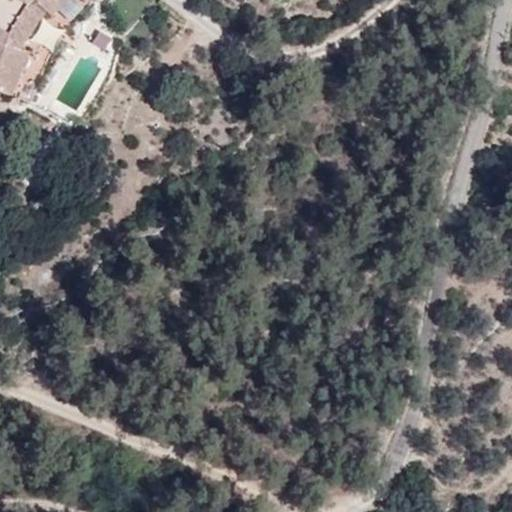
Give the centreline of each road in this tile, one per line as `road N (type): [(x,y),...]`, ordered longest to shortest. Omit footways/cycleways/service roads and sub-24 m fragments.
road 1 (track): [(510,0),(416,399),(386,484),(368,503),(305,497),(0,385)]
road 2 (track): [(253,48),(304,56),(393,0)]
